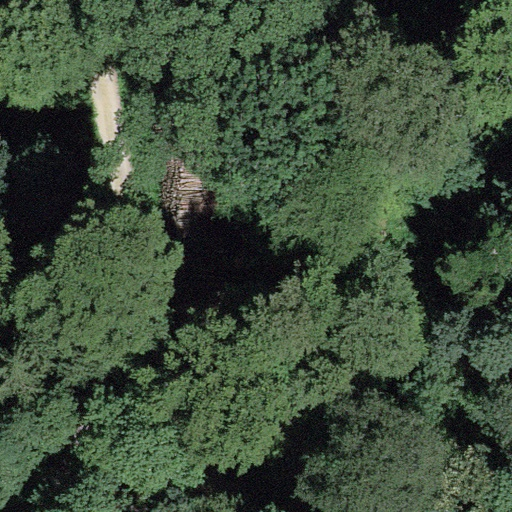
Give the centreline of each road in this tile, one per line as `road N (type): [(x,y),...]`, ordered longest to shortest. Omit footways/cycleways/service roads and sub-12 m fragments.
road 1 (track): [(89,0),(113,92),(139,353)]
road 2 (track): [(26,511),(42,504),(139,353)]
road 3 (track): [(139,353),(228,511)]
